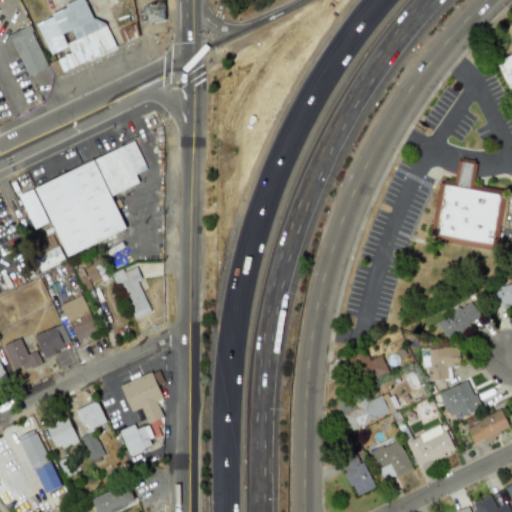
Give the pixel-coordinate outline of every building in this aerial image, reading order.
[(61,70),(116,50),(104,18),(93,22),(85,1),(35,19),(49,54),(68,47),(70,53),(56,59),(61,70)] [(10,33),(25,76),(46,68),(30,26),(10,33)] [(511,54),(500,60),(511,88),(511,54)] [(64,256),(125,231),(111,195),(139,184),(135,174),(146,170),(135,143),(35,184),(64,256)] [(429,239),(491,248),(492,238),(499,239),(506,190),(472,185),(476,160),(457,158),(454,183),(438,180),(429,239)] [(18,195),(33,229),(47,223),(32,189),(18,195)] [(150,312),(137,280),(141,278),(136,266),(123,272),(121,269),(111,274),(117,288),(120,287),(134,319),(150,312)] [(495,306),(511,303),(511,284),(493,287),(495,306)] [(61,304),(75,341),(96,332),(82,295),(61,304)] [(480,317),(469,300),(435,323),(446,339),(480,317)] [(69,345),(62,325),(36,335),(43,355),(69,345)] [(13,373),(40,363),(36,351),(26,355),(21,339),(3,345),(13,373)] [(429,379),(446,379),(446,366),(459,366),(458,347),(427,348),(429,379)] [(380,354),(368,359),(364,350),(349,356),(361,384),(388,373),(380,354)] [(119,386),(131,412),(140,408),(147,423),(162,417),(156,401),(162,398),(157,385),(163,382),(158,369),(119,386)] [(439,391),(451,421),(479,409),(468,380),(439,391)] [(366,401),(363,393),(337,405),(347,430),(394,411),(386,392),(366,401)] [(105,423),(96,401),(75,410),(84,432),(105,423)] [(508,428),(500,410),(464,426),(472,444),(508,428)] [(77,440),(66,417),(45,427),(56,451),(77,440)] [(153,447),(146,425),(135,429),(134,425),(119,430),(127,455),(153,447)] [(415,465),(452,452),(442,425),(405,439),(415,465)] [(59,486),(35,429),(18,436),(42,493),(59,486)] [(89,461),(102,457),(95,432),(81,436),(89,461)] [(369,451),(382,481),(410,469),(398,439),(369,451)] [(355,496),(373,487),(357,454),(339,463),(355,496)] [(90,499),(95,511),(108,511),(135,501),(127,483),(90,499)] [(472,502),(476,511),(510,511),(506,503),(495,508),(489,494),(472,502)]
